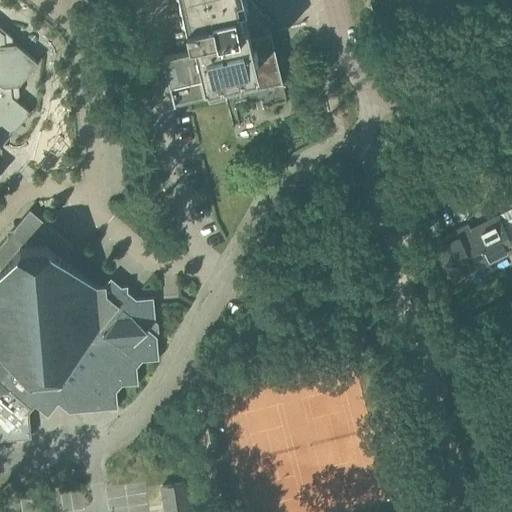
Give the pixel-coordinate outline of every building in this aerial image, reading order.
[(0,139),(8,130),(12,133),(30,111),(13,98),(16,94),(17,85),(19,85),(38,62),(15,43),(12,43),(12,37),(0,26),(0,139)] [(352,205),(349,194),(336,197),(339,209),(352,205)] [(28,412),(35,404),(40,404),(40,405),(42,405),(41,403),(51,403),(51,405),(53,404),(52,403),(57,402),(69,412),(118,407),(116,391),(121,384),(138,383),(136,367),(142,360),(159,359),(157,336),(156,335),(159,332),(158,323),(155,320),(153,297),(136,298),(110,277),(104,285),(96,285),(68,262),(68,248),(71,244),(29,210),(0,245),(0,439),(31,437),(28,412)] [(511,216),(501,222),(498,215),(470,229),(468,224),(433,240),(453,281),(466,274),(464,272),(474,268),(474,269),(487,262),(485,257),(511,244),(511,246),(511,216)] [(160,485),(164,511),(188,511),(184,482),(160,485)]
